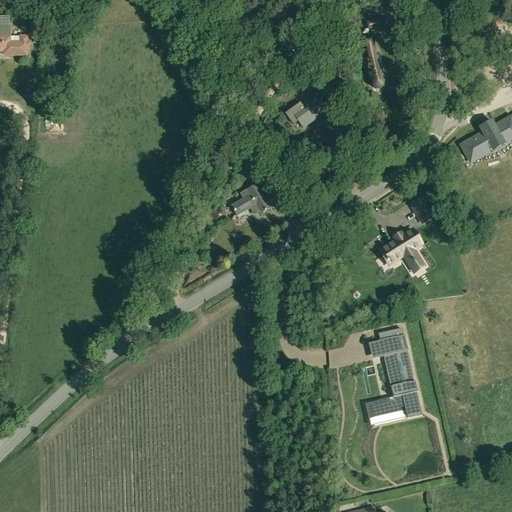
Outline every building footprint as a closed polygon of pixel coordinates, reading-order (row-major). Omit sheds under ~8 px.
[(366,23),(368,31),(383,28),(381,20),(366,23)] [(0,48),(3,49),(3,52),(19,53),(19,56),(26,56),(26,49),(28,49),(29,42),(27,42),(27,37),(20,37),(10,37),(10,26),(8,26),(0,25),(0,48)] [(364,42),(369,63),(367,67),(371,85),(372,87),(373,88),(374,89),(375,90),(376,90),(377,90),(379,90),(380,89),(381,89),(382,88),(382,87),(383,86),(383,85),(383,83),(379,64),(377,61),(372,40),(364,42)] [(299,123),(303,129),(328,111),(317,97),(303,107),(301,105),(285,116),(293,127),(299,123)] [(511,117),(511,119),(510,118),(494,127),(491,122),(479,128),(482,133),(460,146),(470,163),(504,145),(504,144),(511,139),(511,117)] [(348,119),(338,119),(338,131),(348,131),(348,119)] [(243,200),(232,207),(237,216),(249,209),(252,214),(259,210),(260,212),(261,214),(270,209),(276,205),(280,212),(287,208),(279,196),(276,199),(273,195),(265,200),(256,186),(247,191),(240,195),(243,200)] [(309,187),(301,194),(307,202),(315,196),(309,187)] [(422,200),(411,207),(421,224),(433,217),(422,200)] [(395,241),(380,251),(389,266),(403,257),(408,265),(418,259),(413,251),(421,246),(412,231),(403,237),(402,235),(394,239),(395,241)] [(349,254),(357,263),(364,257),(357,248),(349,254)] [(380,342),(356,347),(369,404),(365,405),(367,413),(371,412),(372,418),(390,414),(389,411),(404,408),(405,410),(402,411),(404,419),(405,419),(405,418),(406,418),(407,420),(422,417),(420,409),(416,394),(417,394),(415,382),(414,383),(403,337),(405,337),(404,336),(401,337),(399,330),(401,330),(401,329),(399,330),(399,332),(390,334),(389,332),(389,334),(384,335),(384,333),(383,333),(384,335),(380,336),(379,334),(378,334),(380,342)]
